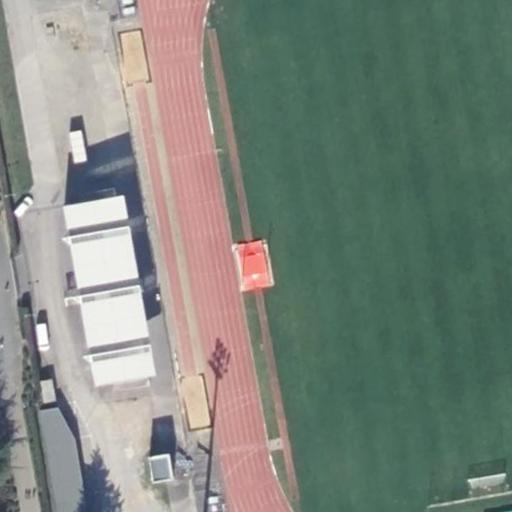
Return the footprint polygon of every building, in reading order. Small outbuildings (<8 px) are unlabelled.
[(143,377),(112,200),(61,208),(92,385),(143,377)] [(239,251),(249,289),(270,283),(260,246),(239,251)] [(51,401),(48,380),(36,382),(39,402),(51,401)] [(81,511),(73,407),(44,409),(53,511),(81,511)] [(149,424),(154,459),(189,453),(183,418),(149,424)]
